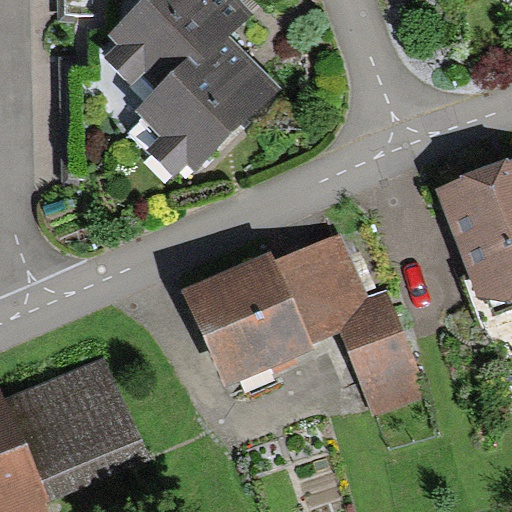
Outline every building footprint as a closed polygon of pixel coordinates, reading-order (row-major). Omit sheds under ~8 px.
[(252,11),(241,0),(147,0),(108,37),(116,46),(104,57),(130,84),(143,72),(159,88),(194,56),(198,61),(230,32),(252,11)] [(194,56),(159,88),(135,109),(159,134),(145,147),(175,178),(188,166),(195,174),(284,88),(230,32),(198,61),(194,56)] [(479,297),(510,306),(511,305),(511,160),(437,189),(479,297)] [(403,285),(377,224),(276,265),(271,253),(185,289),(224,383),(283,359),(343,334),(376,413),(430,390),(389,291),(403,285)] [(0,394),(0,511),(45,511),(40,497),(143,454),(103,360),(3,402),(0,394)]
